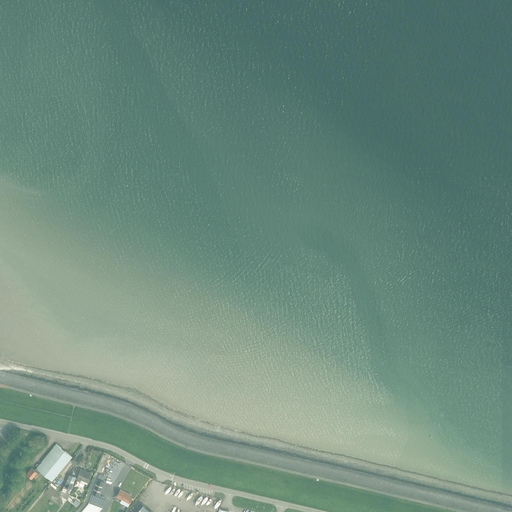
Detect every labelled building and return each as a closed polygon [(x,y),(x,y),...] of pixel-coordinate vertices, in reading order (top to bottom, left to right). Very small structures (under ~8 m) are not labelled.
[(72,457),(59,446),(56,444),(36,468),(41,472),(50,479),(52,481),(72,457)] [(31,468),(26,474),(31,479),(34,476),(36,478),(41,472),(36,468),(34,470),(31,468)] [(88,482),(91,474),(84,472),(84,471),(80,469),(76,479),(80,481),(81,480),(88,482)] [(71,489),(75,477),(69,475),(64,486),(63,486),(61,492),(65,493),(67,487),(71,489)] [(98,495),(104,481),(103,481),(97,479),(92,493),(98,495)] [(129,498),(130,495),(120,489),(116,496),(129,503),(132,500),(129,498)] [(92,493),(88,502),(89,502),(102,507),(106,498),(98,495),(92,493)] [(84,507),(79,511),(98,511),(102,507),(89,502),(84,508),(84,507)]
